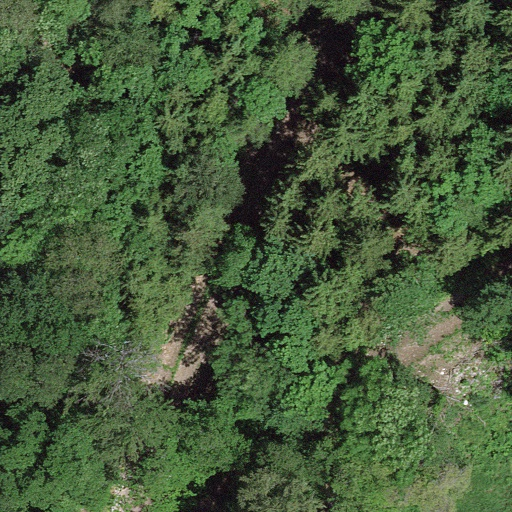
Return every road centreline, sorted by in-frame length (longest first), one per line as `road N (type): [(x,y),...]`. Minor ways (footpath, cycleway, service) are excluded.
road 1 (track): [(375,0),(322,52),(250,194),(135,511)]
road 2 (track): [(214,511),(281,447),(511,275)]
